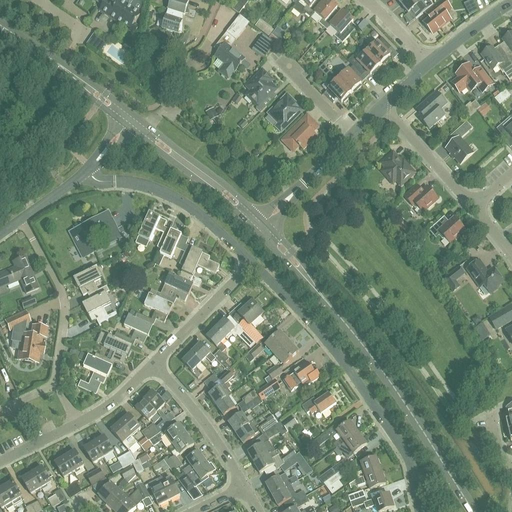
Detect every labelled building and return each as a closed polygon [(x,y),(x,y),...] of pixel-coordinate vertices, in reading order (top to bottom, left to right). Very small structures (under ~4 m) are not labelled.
[(82,0),(99,11),(121,26),(123,24),(130,29),(129,32),(134,36),(140,27),(135,24),(142,14),(140,13),(145,6),(135,0),(82,0)] [(171,0),(168,10),(184,15),(183,15),(185,15),(185,14),(189,14),(189,8),(187,7),(189,3),(187,2),(188,0),(171,0)] [(239,14),(249,1),(247,0),(229,0),(229,1),(235,5),(232,8),(239,14)] [(299,0),(296,4),(297,5),(294,8),(303,16),(305,14),(311,18),(315,14),(323,4),(317,0),(299,0)] [(328,0),(326,0),(323,4),(315,14),(322,20),(319,23),(327,31),(331,27),(331,26),(338,18),(333,13),(338,8),(328,0)] [(420,0),(408,0),(402,5),(409,14),(411,12),(415,17),(432,3),(429,0),(425,0),(423,3),(420,0)] [(445,14),(451,9),(444,0),(443,0),(429,12),(432,17),(424,24),(433,35),(451,20),(445,14)] [(155,14),(150,13),(151,5),(149,5),(147,20),(154,21),(155,14)] [(184,15),(168,10),(162,29),(179,34),(179,33),(182,33),(183,27),(181,26),(183,22),(181,21),(183,15),(184,15)] [(343,12),(338,18),(331,26),(331,27),(338,33),(334,36),(342,44),(354,31),(349,27),(354,22),(343,12)] [(235,73),(240,65),(241,66),(242,64),(241,64),(245,59),(228,46),(234,38),(236,40),(245,29),(236,21),(227,33),(227,32),(216,46),(221,51),(216,57),(226,65),(221,71),(221,74),(227,78),(230,78),(234,72),(235,73)] [(262,21),(259,27),(273,35),(277,29),(262,21)] [(506,55),(511,63),(511,33),(503,40),(511,51),(506,55)] [(89,41),(87,45),(98,52),(103,45),(104,46),(106,43),(94,35),(89,41)] [(362,46),(381,66),(385,62),(386,63),(391,59),(389,57),(391,56),(387,53),(392,48),(383,39),(378,43),(377,43),(371,48),(362,39),(359,43),(362,46)] [(381,66),(362,46),(358,49),(364,56),(358,61),(353,56),(348,61),(353,66),(354,66),(363,76),(367,72),(371,75),(372,74),(373,76),(378,71),(376,70),(381,66)] [(493,71),(498,67),(503,74),(504,73),(510,82),(511,80),(511,63),(506,55),(500,58),(493,48),(492,48),(491,47),(489,47),(486,49),(486,50),(487,52),(482,55),(493,71)] [(334,75),(328,69),(325,65),(324,64),(319,69),(330,81),(331,79),(335,83),(329,89),(329,90),(324,94),(334,104),(338,99),(342,103),(343,102),(344,103),(349,99),(347,98),(352,93),(334,75)] [(460,93),(467,87),(471,92),(478,87),(483,93),(493,85),(485,75),(480,79),(469,65),(457,75),(460,78),(453,84),(460,93)] [(354,66),(353,66),(349,71),(349,70),(342,76),(338,71),(334,75),(352,93),(356,89),(358,91),(362,87),(361,85),(362,84),(358,80),(363,76),(354,66)] [(273,81),(263,71),(247,87),(251,91),(247,96),(258,107),(256,109),(261,114),(270,104),(266,100),(277,90),(270,83),(273,81)] [(511,91),(498,97),(502,105),(511,100),(511,91)] [(430,130),(445,116),(440,111),(447,104),(437,93),(425,104),(430,110),(420,118),(430,130)] [(303,111),(298,106),(287,95),(277,106),(275,106),(272,109),(272,111),(269,114),(279,125),(276,127),(282,133),(303,111)] [(479,101),(467,109),(473,117),(485,109),(479,101)] [(481,111),(487,117),(495,110),(489,104),(481,111)] [(282,141),(293,153),(299,147),(300,148),(300,147),(304,151),(317,137),(313,133),(319,127),(308,116),(282,141)] [(505,123),(497,130),(505,139),(510,135),(511,137),(511,120),(511,119),(506,123),(505,123)] [(467,122),(456,132),(462,138),(473,129),(467,122)] [(453,144),(447,149),(461,165),(473,154),(460,140),(459,139),(453,144)] [(386,169),(382,172),(393,185),(397,181),(401,186),(415,174),(404,162),(403,163),(394,153),(381,164),(386,169)] [(427,187),(421,193),(419,193),(415,188),(405,197),(415,209),(417,209),(419,208),(423,213),(428,209),(429,209),(433,206),(433,204),(438,200),(427,187)] [(162,250),(171,232),(164,229),(167,222),(153,216),(153,217),(149,215),(150,213),(136,244),(139,245),(142,244),(144,239),(149,242),(156,229),(164,232),(157,248),(162,250)] [(95,250),(120,237),(108,214),(72,232),(85,257),(96,252),(95,250)] [(454,218),(448,224),(446,223),(442,219),(429,231),(436,239),(439,236),(442,239),(444,240),(446,238),(450,244),(455,240),(456,240),(460,237),(460,235),(465,230),(454,218)] [(171,232),(162,250),(160,255),(171,259),(177,246),(186,250),(180,265),(185,267),(193,249),(186,246),(189,240),(171,232)] [(193,249),(185,267),(179,279),(192,285),(192,286),(199,289),(203,281),(193,277),(197,266),(216,275),(220,266),(209,261),(210,257),(193,249)] [(21,281),(22,284),(26,294),(38,289),(24,256),(12,262),(15,269),(0,275),(0,293),(6,291),(5,288),(21,281)] [(497,290),(496,288),(504,283),(503,282),(503,280),(500,276),(499,276),(494,269),(488,273),(480,261),(467,270),(481,289),(484,286),(491,294),(497,290)] [(106,293),(106,294),(109,292),(107,287),(96,292),(92,283),(102,278),(97,268),(74,279),(83,297),(88,295),(91,301),(106,293)] [(460,287),(456,282),(465,275),(459,268),(444,280),(453,293),(460,287)] [(157,293),(155,298),(172,306),(175,299),(184,303),(192,286),(192,285),(179,279),(169,275),(164,285),(178,291),(174,301),(157,293)] [(106,293),(91,301),(83,305),(92,322),(97,320),(100,327),(119,318),(116,313),(105,318),(101,309),(111,304),(106,294),(106,293)] [(172,306),(155,298),(150,296),(145,306),(157,312),(153,321),(137,314),(134,319),(152,326),(155,319),(164,323),(172,306)] [(38,298),(26,303),(29,309),(40,305),(38,298)] [(239,326),(244,321),(250,327),(264,314),(253,303),(242,312),(238,307),(229,316),(238,326),(239,326)] [(511,322),(505,310),(490,319),(496,330),(511,322)] [(31,323),(26,311),(4,321),(9,332),(31,323)] [(152,326),(134,319),(129,316),(124,327),(137,333),(133,340),(143,344),(152,326)] [(216,328),(226,339),(227,340),(232,335),(235,338),(237,336),(251,349),(255,344),(242,331),(243,330),(239,326),(238,326),(235,329),(225,320),(216,328)] [(33,326),(31,336),(21,334),(17,360),(38,363),(40,351),(43,352),(44,344),(41,344),(42,338),(45,338),(47,328),(33,326)] [(226,339),(216,328),(207,338),(217,348),(220,351),(217,354),(226,363),(230,367),(231,365),(227,361),(229,359),(223,353),(227,349),(221,344),(226,339)] [(275,356),(289,343),(280,333),(266,346),(275,356)] [(259,336),(253,341),(255,344),(257,346),(263,341),(259,336)] [(124,364),(132,347),(109,337),(104,347),(117,353),(114,360),(124,364)] [(226,363),(217,354),(213,357),(211,355),(212,355),(200,343),(191,352),(202,364),(207,359),(212,365),(216,361),(222,366),(226,363)] [(299,353),(289,343),(275,356),(284,366),(299,353)] [(250,364),(254,359),(264,350),(259,345),(249,354),(245,358),(250,364)] [(202,364),(191,352),(182,361),(192,371),(191,372),(198,380),(203,375),(198,369),(202,364)] [(96,396),(101,384),(104,385),(112,367),(81,353),(78,360),(85,364),(84,367),(95,372),(89,385),(81,382),(78,388),(96,396)] [(314,373),(307,363),(294,372),(295,374),(284,381),(292,393),(299,388),(296,385),(300,382),(303,385),(310,380),(312,383),(321,378),(316,371),(314,373)] [(268,384),(273,381),(283,374),(278,366),(267,373),(270,377),(265,380),(268,384)] [(220,380),(223,384),(232,375),(234,373),(231,370),(220,380)] [(214,376),(204,383),(209,389),(219,381),(214,376)] [(259,398),(262,401),(280,389),(275,381),(257,394),(259,398)] [(199,386),(195,382),(189,387),(192,391),(199,386)] [(228,398),(229,398),(233,395),(228,390),(232,387),(229,383),(225,385),(221,388),(221,387),(209,396),(217,406),(228,398)] [(259,398),(257,394),(255,391),(242,400),(244,402),(239,406),(242,410),(259,398)] [(153,392),(144,401),(157,413),(157,414),(161,417),(167,426),(176,419),(172,413),(166,417),(160,411),(166,405),(153,392)] [(307,414),(310,412),(312,415),(318,410),(322,415),(336,405),(329,394),(317,403),(314,399),(302,407),(307,414)] [(236,408),(229,398),(228,398),(217,406),(224,417),(236,408)] [(259,398),(242,410),(245,414),(252,409),(253,411),(264,403),(262,401),(259,398)] [(157,413),(144,401),(143,402),(141,400),(136,404),(139,406),(136,409),(149,422),(157,414),(157,413)] [(129,415),(120,423),(132,437),(141,429),(129,415)] [(240,416),(229,424),(236,434),(248,426),(253,423),(255,422),(251,416),(249,417),(244,421),(241,417),(240,416)] [(275,426),(278,425),(272,417),(266,420),(268,423),(259,429),(263,436),(275,427),(275,426)] [(281,422),(278,425),(275,426),(275,427),(281,434),(282,436),(299,425),(292,417),(282,424),(281,422)] [(132,437),(120,423),(111,430),(123,444),(128,440),(133,446),(137,442),(132,437)] [(253,423),(236,434),(243,445),(255,437),(252,432),(257,428),(253,423)] [(337,450),(359,434),(351,423),(337,432),(342,439),(334,445),(337,449),(337,450)] [(155,438),(160,434),(154,424),(148,428),(155,438)] [(160,434),(155,438),(150,441),(154,446),(163,440),(168,448),(187,435),(184,431),(185,430),(186,428),(183,425),(181,424),(180,426),(180,425),(168,434),(168,435),(167,436),(163,431),(160,434)] [(275,427),(263,436),(252,445),(255,449),(248,453),(254,464),(275,452),(273,447),(267,451),(263,445),(269,442),(281,434),(275,427)] [(155,438),(148,428),(142,433),(149,442),(150,441),(155,438)] [(330,440),(326,434),(313,444),(317,449),(330,440)] [(337,450),(337,449),(335,451),(338,456),(343,453),(347,458),(349,458),(354,455),(367,446),(359,434),(337,450)] [(194,446),(187,435),(168,448),(172,454),(177,450),(180,456),(194,446)] [(94,443),(104,458),(114,452),(105,437),(94,443)] [(104,458),(94,443),(84,449),(93,465),(104,458)] [(285,464),(297,456),(292,450),(281,459),(284,464),(285,464)] [(65,458),(74,473),(85,467),(75,451),(65,458)] [(133,464),(136,462),(130,452),(124,456),(130,465),(133,464)] [(151,457),(157,461),(161,456),(155,452),(151,457)] [(179,481),(195,471),(206,462),(199,452),(187,460),(191,466),(183,472),(184,473),(177,478),(179,481)] [(278,456),(275,452),(254,464),(260,474),(275,466),(272,460),(278,456)] [(297,464),(300,467),(305,463),(299,454),(297,456),(285,464),(280,468),(285,473),(297,464)] [(124,456),(117,459),(123,469),(130,465),(124,456)] [(164,461),(170,469),(173,473),(183,466),(176,456),(171,460),(169,457),(164,461)] [(74,473),(65,458),(55,464),(64,479),(74,473)] [(355,480),(381,472),(376,458),(361,464),(364,471),(353,475),(355,480)] [(138,461),(136,462),(133,464),(138,474),(143,471),(138,461)] [(170,469),(164,461),(153,468),(155,472),(162,468),(165,472),(170,469)] [(324,484),(348,466),(345,461),(323,476),(325,478),(320,481),(323,484),(324,484)] [(214,473),(206,462),(195,471),(202,481),(214,473)] [(348,466),(324,484),(332,495),(343,487),(339,481),(352,471),(348,466)] [(32,473),(42,489),(52,483),(42,467),(32,473)] [(135,474),(132,468),(121,473),(125,480),(128,484),(136,475),(135,474)] [(100,469),(94,473),(99,483),(105,479),(100,469)] [(381,472),(355,480),(356,483),(350,485),(351,489),(368,483),(371,491),(386,485),(381,472)] [(42,489),(32,473),(22,479),(31,495),(42,489)] [(99,483),(94,473),(87,477),(93,486),(99,483)] [(272,496),(298,482),(298,481),(302,479),(300,475),(288,481),(285,475),(280,479),(279,477),(266,485),(272,496)] [(162,478),(159,479),(170,501),(181,496),(172,480),(171,478),(166,481),(166,480),(164,481),(162,478)] [(170,501),(159,479),(155,481),(156,481),(149,484),(152,490),(151,491),(159,507),(170,501)] [(13,482),(3,488),(14,507),(23,502),(21,498),(22,498),(13,482)] [(77,482),(71,486),(77,496),(83,492),(77,482)] [(300,486),(298,482),(272,496),(279,507),(292,500),(288,494),(294,491),(293,490),(300,486)] [(120,492),(123,489),(121,486),(117,489),(111,484),(99,496),(107,505),(120,492)] [(77,496),(71,486),(66,489),(72,499),(77,496)] [(14,507),(3,488),(0,489),(0,506),(2,510),(6,508),(8,511),(14,507)] [(150,498),(145,488),(138,491),(143,501),(150,498)] [(67,499),(61,490),(54,493),(60,503),(67,499)] [(326,490),(311,494),(313,502),(328,498),(326,490)] [(351,503),(366,498),(363,491),(349,496),(351,503)] [(116,511),(128,500),(120,492),(107,505),(114,511),(116,511)] [(367,503),(366,498),(351,503),(353,509),(364,505),(366,510),(377,507),(378,511),(384,511),(394,509),(389,495),(367,503)] [(133,511),(136,509),(128,500),(116,511),(133,511)] [(35,511),(42,511),(43,511),(38,502),(32,505),(35,511)]
